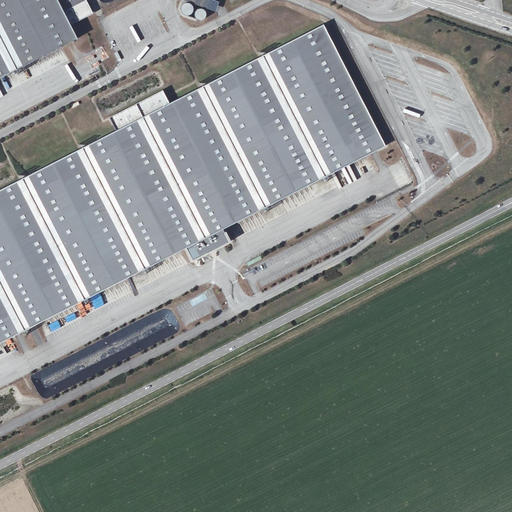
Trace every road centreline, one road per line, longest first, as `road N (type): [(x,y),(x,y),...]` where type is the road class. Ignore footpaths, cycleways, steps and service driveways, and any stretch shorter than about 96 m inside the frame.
road 1 (primary): [(511,201),(0,464)]
road 2 (unknown): [(221,319),(0,432)]
road 3 (unknown): [(0,373),(214,263)]
road 4 (unknown): [(214,263),(389,174)]
road 5 (unknown): [(401,216),(388,208),(251,278),(257,301)]
road 6 (unknown): [(349,31),(431,193)]
road 7 (unknown): [(460,169),(482,141),(450,72),(398,48)]
road 8 (unknown): [(401,216),(257,301)]
road 9 (unknown): [(398,48),(460,169)]
